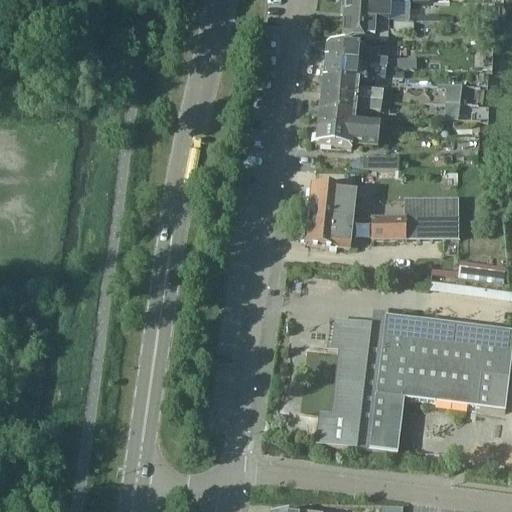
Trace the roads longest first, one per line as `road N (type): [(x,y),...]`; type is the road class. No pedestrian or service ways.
road 1 (secondary): [(136,478),(184,155),(220,0)]
road 2 (residential): [(232,470),(299,0)]
road 3 (residential): [(511,507),(232,470)]
